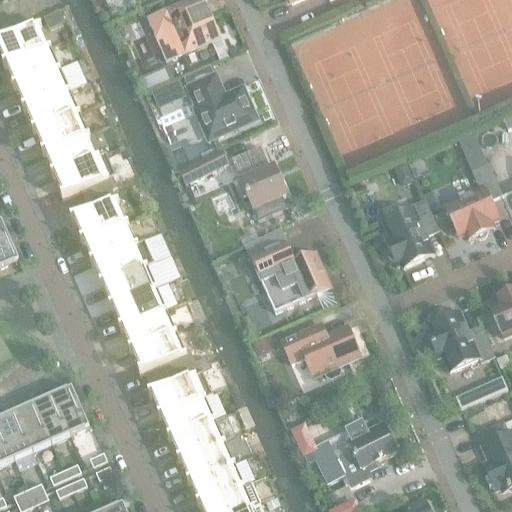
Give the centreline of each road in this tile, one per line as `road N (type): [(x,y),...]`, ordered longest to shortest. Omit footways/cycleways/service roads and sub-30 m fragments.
road 1 (residential): [(154,511),(0,160)]
road 2 (residential): [(383,309),(243,0)]
road 3 (residential): [(471,511),(383,309)]
road 4 (residential): [(383,309),(511,252)]
